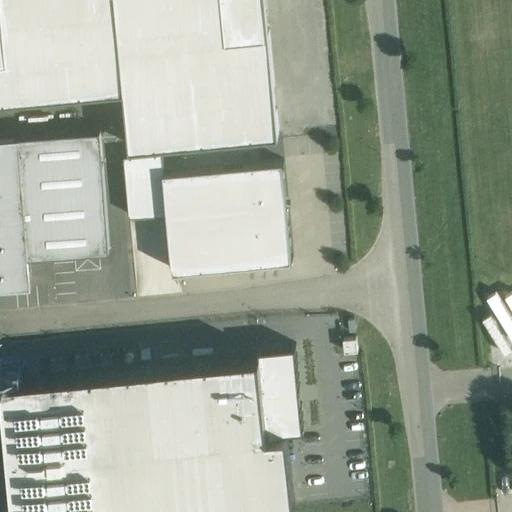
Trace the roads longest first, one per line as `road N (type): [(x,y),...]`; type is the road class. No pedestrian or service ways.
road 1 (unclassified): [(4,326),(409,286)]
road 2 (unclassified): [(409,286),(382,0)]
road 3 (unclassified): [(431,511),(409,286)]
